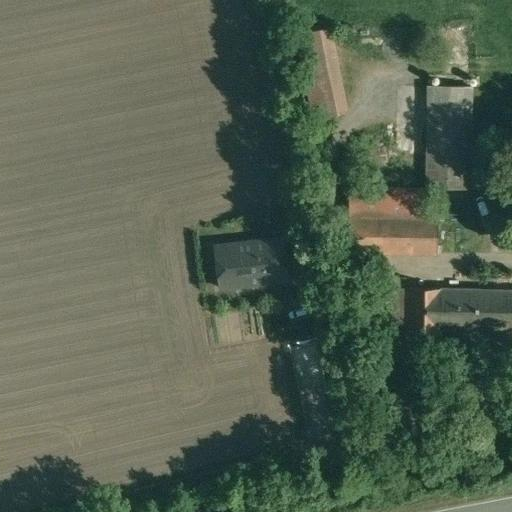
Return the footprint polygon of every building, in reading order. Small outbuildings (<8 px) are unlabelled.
[(331,26),(310,32),(318,64),(313,65),(317,82),(343,75),(331,26)] [(472,87),(429,86),(427,188),(436,189),(470,189),(471,189),(472,87)] [(470,189),(436,189),(435,217),(435,254),(469,254),(470,189)] [(398,202),(349,201),(349,216),(381,216),(398,217),(398,202)] [(381,216),(349,216),(349,252),(380,254),(381,216)] [(398,217),(381,216),(380,254),(435,254),(435,217),(398,217)] [(281,238),(215,246),(220,288),(286,280),(281,238)] [(406,277),(384,277),(382,353),(404,354),(406,288),(406,277)] [(441,288),(406,288),(404,354),(440,354),(440,328),(441,288)] [(511,289),(441,288),(440,328),(511,329),(511,289)]
